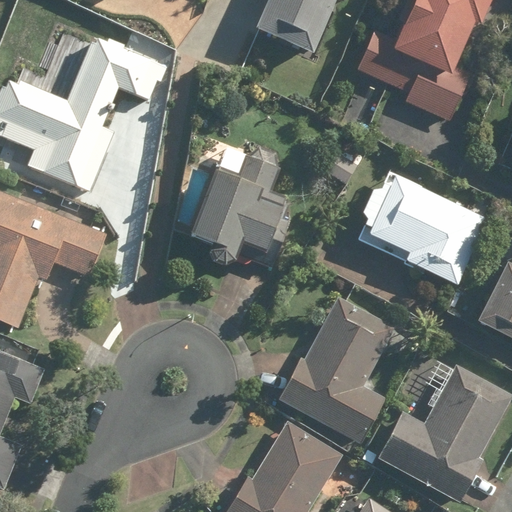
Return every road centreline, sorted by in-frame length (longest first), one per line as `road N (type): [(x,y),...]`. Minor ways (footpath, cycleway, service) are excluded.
road 1 (residential): [(192,351),(207,376),(198,402),(97,446)]
road 2 (residential): [(97,446),(145,355),(192,351)]
